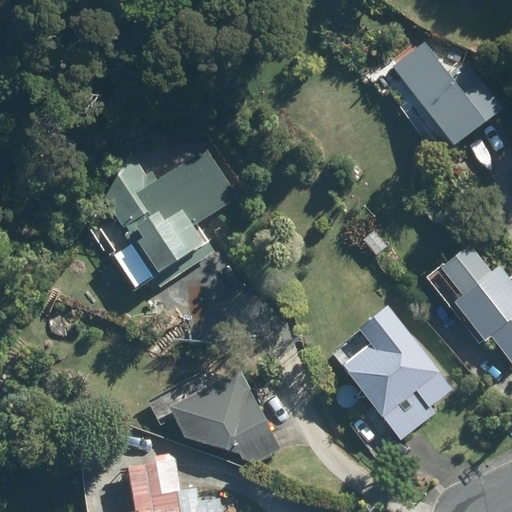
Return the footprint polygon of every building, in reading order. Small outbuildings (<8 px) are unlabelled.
[(422,45),(390,68),(447,146),(497,110),(463,63),(445,75),(422,45)] [(150,214),(128,228),(130,231),(124,235),(157,287),(212,252),(194,224),(233,199),(202,150),(136,193),(150,214)] [(361,241),(373,255),(384,245),(372,232),(361,241)] [(511,286),(495,266),(450,302),(482,342),(488,337),(511,366),(511,286)] [(369,345),(340,367),(393,433),(447,391),(382,308),(356,328),(369,345)] [(236,370),(165,408),(193,458),(222,443),(238,473),(279,451),(236,370)] [(124,468),(131,511),(218,511),(216,500),(195,504),(193,489),(177,491),(171,460),(124,468)]
